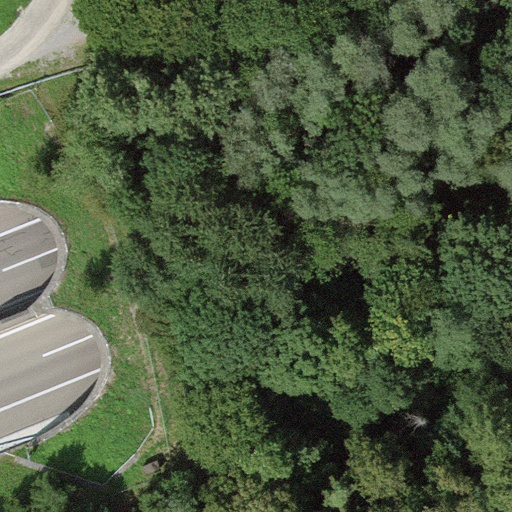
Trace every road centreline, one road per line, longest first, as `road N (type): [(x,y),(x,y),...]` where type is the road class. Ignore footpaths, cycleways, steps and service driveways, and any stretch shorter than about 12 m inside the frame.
road 1 (motorway): [(511,74),(0,274)]
road 2 (motorway): [(0,374),(511,175)]
road 3 (track): [(511,3),(336,53),(254,67),(189,62),(124,41),(59,2)]
